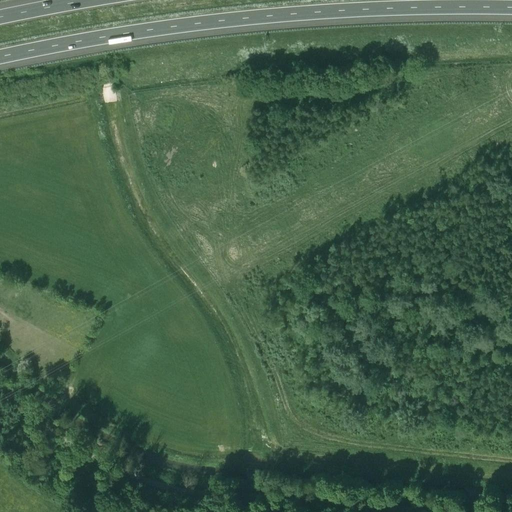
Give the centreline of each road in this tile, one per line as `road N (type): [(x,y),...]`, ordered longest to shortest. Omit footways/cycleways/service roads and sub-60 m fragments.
road 1 (track): [(511,474),(280,449),(256,356),(156,205),(126,111)]
road 2 (motorway): [(0,57),(208,22),(511,8)]
road 3 (unclassified): [(0,389),(66,442),(159,485),(414,511)]
